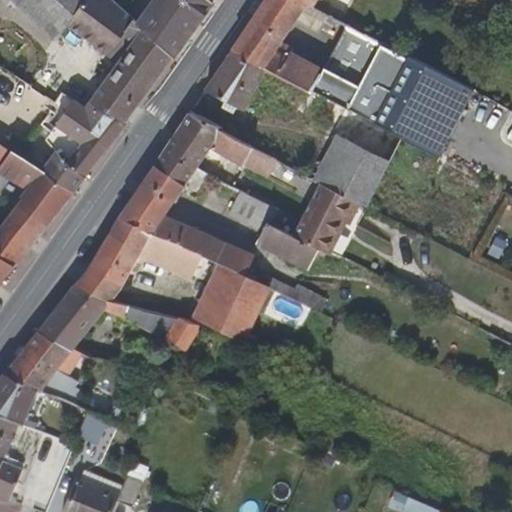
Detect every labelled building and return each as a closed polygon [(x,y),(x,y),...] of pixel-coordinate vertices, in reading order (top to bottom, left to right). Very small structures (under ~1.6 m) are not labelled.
[(86,177),(125,126),(123,124),(172,56),(137,24),(138,23),(112,0),(26,0),(49,20),(44,26),(56,37),(66,25),(107,55),(112,50),(122,58),(85,109),(73,101),(46,140),(56,151),(46,165),(29,153),(32,148),(11,133),(3,145),(12,150),(42,169),(75,192),(86,177)] [(49,20),(26,0),(15,0),(44,26),(49,20)] [(175,59),(214,4),(209,0),(153,0),(138,23),(137,24),(172,56),(175,59)] [(299,0),(266,0),(233,52),(266,69),(276,74),(310,92),(320,74),(321,70),(290,53),(288,57),(275,50),(295,21),(310,29),(318,15),(343,28),(346,23),(313,7),(299,0)] [(379,104),(405,54),(347,24),(321,75),(378,105),(379,104)] [(266,69),(233,52),(206,90),(226,100),(222,107),(232,112),(236,106),(245,110),(266,69)] [(436,157),(472,90),(405,54),(379,104),(378,105),(370,123),(402,139),(436,157)] [(310,92),(276,74),(265,93),(336,131),(347,111),(310,92)] [(320,74),(310,92),(347,111),(357,116),(365,120),(370,123),(378,105),(321,75),(320,74)] [(502,192),(511,174),(511,111),(472,90),(436,157),(502,192)] [(190,114),(156,165),(185,185),(197,169),(211,148),(221,153),(232,136),(190,114)] [(321,184),(341,146),(350,151),(365,120),(357,116),(346,138),(337,133),(313,179),(321,184)] [(341,146),(321,184),(360,203),(367,207),(402,139),(370,123),(365,120),(350,151),(341,146)] [(232,136),(221,153),(244,167),(245,165),(265,177),(278,160),(232,136)] [(0,166),(12,150),(3,145),(0,143),(0,166)] [(0,256),(14,266),(74,193),(42,169),(12,150),(0,166),(0,173),(29,191),(1,229),(0,228),(0,256)] [(156,165),(120,216),(150,234),(151,234),(168,241),(185,249),(202,256),(219,263),(247,276),(255,255),(165,216),(185,185),(156,165)] [(321,184),(294,237),(319,249),(328,253),(328,252),(343,221),(349,224),(360,203),(321,184)] [(278,209),(240,191),(228,215),(263,232),(257,243),(309,270),(319,249),(294,237),(270,225),(278,209)] [(89,268),(75,285),(111,301),(119,291),(134,263),(150,234),(120,216),(89,268)] [(153,271),(159,260),(168,241),(151,234),(150,234),(134,263),(153,271)] [(484,254),(498,259),(505,242),(492,236),(484,254)] [(168,241),(159,260),(176,267),(185,249),(168,241)] [(197,266),(202,256),(185,249),(176,267),(194,274),(197,266)] [(0,256),(0,283),(14,266),(0,256)] [(214,273),(219,263),(202,256),(197,266),(214,273)] [(246,343),(271,288),(266,286),(247,276),(219,263),(214,273),(193,318),(200,321),(246,343)] [(266,286),(271,288),(291,298),(295,289),(271,277),(266,286)] [(75,285),(39,331),(73,349),(105,310),(125,318),(187,351),(199,324),(179,317),(178,319),(112,301),(111,301),(75,285)] [(327,299),(297,285),(295,289),(291,298),(320,312),(327,299)] [(39,331),(5,374),(38,390),(42,392),(60,397),(77,405),(84,393),(75,388),(78,383),(67,376),(80,356),(71,351),(73,349),(39,331)] [(128,347),(124,364),(154,371),(157,357),(158,353),(128,347)] [(178,369),(157,357),(154,371),(155,371),(168,378),(173,381),(178,369)] [(5,374),(0,381),(0,415),(19,423),(23,424),(38,390),(5,374)] [(113,406),(107,419),(110,420),(117,423),(122,411),(113,406)] [(89,410),(79,435),(100,444),(110,420),(107,419),(89,410)] [(135,431),(138,419),(122,411),(117,423),(135,431)] [(0,415),(0,495),(10,500),(24,469),(4,460),(19,423),(0,415)] [(138,419),(135,431),(144,436),(150,423),(138,419)] [(113,511),(118,501),(124,486),(85,470),(81,480),(77,478),(63,511),(113,511)] [(124,486),(118,501),(133,508),(143,482),(128,476),(124,486)] [(419,511),(423,503),(395,489),(388,504),(408,511),(419,511)] [(441,511),(423,503),(419,511),(441,511)]
